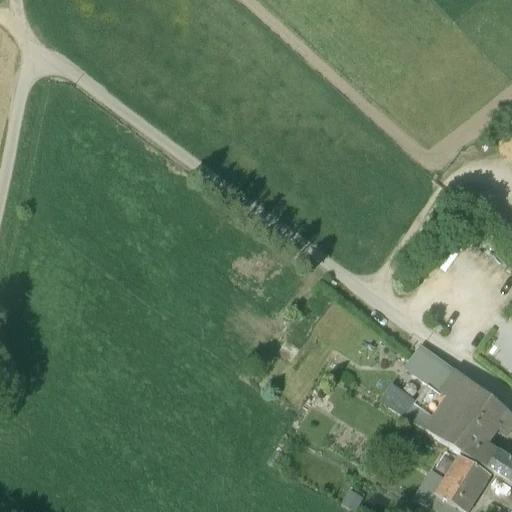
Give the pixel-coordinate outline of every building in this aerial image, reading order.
[(271,356),(288,369),(312,337),(295,324),(271,356)] [(441,368),(420,352),(406,372),(427,387),(441,368)] [(503,414),(441,368),(427,387),(428,388),(415,406),(411,411),(475,451),(479,446),(503,414)] [(405,406),(390,394),(381,407),(404,421),(411,411),(415,406),(409,401),(405,406)] [(475,451),(411,411),(404,421),(403,421),(437,443),(473,465),(485,450),(479,446),(475,451)] [(511,421),(508,418),(501,427),(509,433),(511,428),(511,421)] [(511,466),(508,464),(485,450),(473,465),(511,489),(511,466)] [(443,482),(439,489),(436,494),(434,498),(455,511),(469,511),(490,479),(457,459),(443,482)] [(439,489),(443,482),(432,475),(414,504),(429,511),(455,511),(434,498),(436,494),(439,489)]
